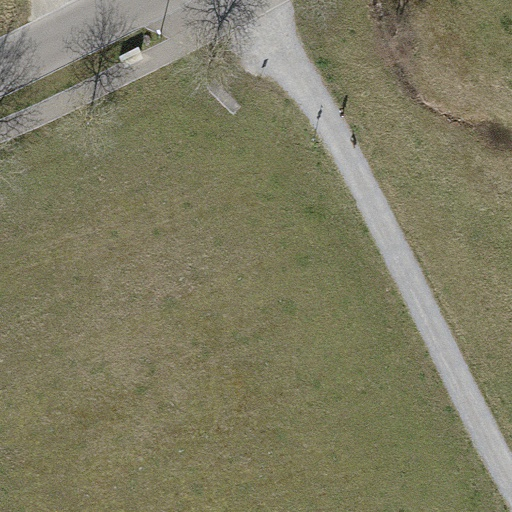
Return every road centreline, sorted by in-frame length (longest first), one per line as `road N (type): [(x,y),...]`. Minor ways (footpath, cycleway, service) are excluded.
road 1 (track): [(511,471),(260,5)]
road 2 (residential): [(139,0),(0,69)]
